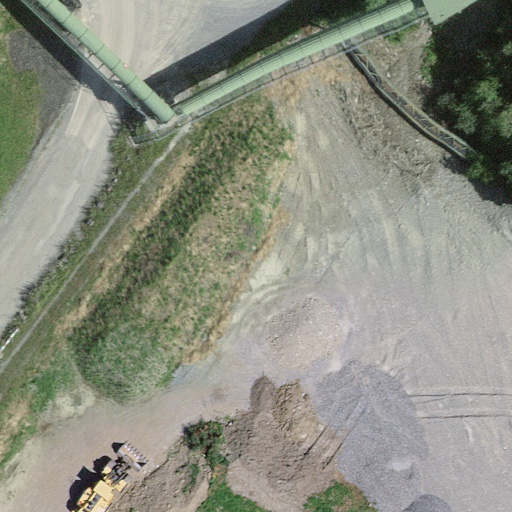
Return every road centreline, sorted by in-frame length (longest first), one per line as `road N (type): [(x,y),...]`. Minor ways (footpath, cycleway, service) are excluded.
road 1 (track): [(114,0),(110,89),(98,121),(0,287)]
road 2 (track): [(478,0),(355,221)]
road 3 (track): [(116,10),(243,0)]
